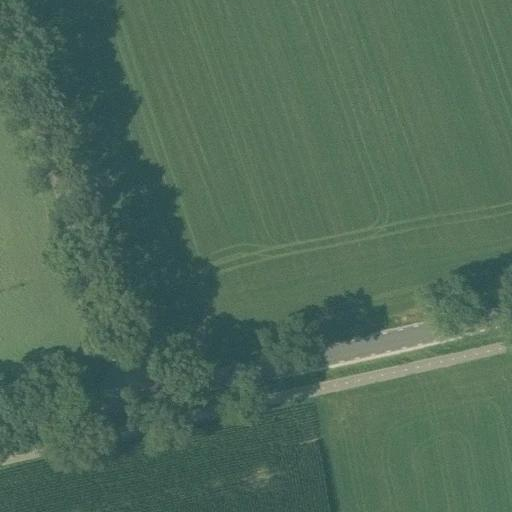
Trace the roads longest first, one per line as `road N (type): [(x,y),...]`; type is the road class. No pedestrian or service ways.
road 1 (unclassified): [(134,398),(4,0)]
road 2 (secondary): [(134,398),(511,314)]
road 3 (secondary): [(0,430),(134,398)]
